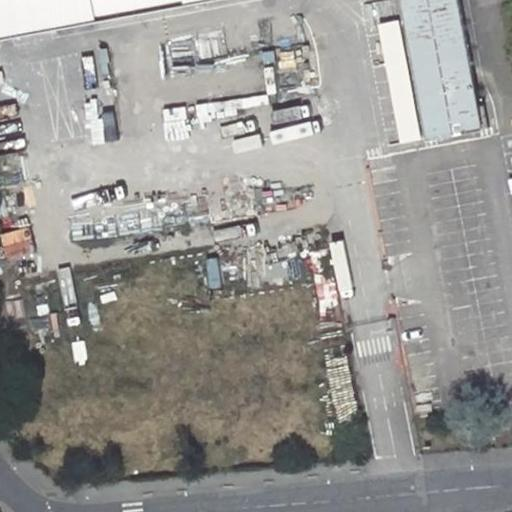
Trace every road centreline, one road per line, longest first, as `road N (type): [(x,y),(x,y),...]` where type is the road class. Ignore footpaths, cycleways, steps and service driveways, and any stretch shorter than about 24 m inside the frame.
road 1 (unknown): [(356,139),(342,46),(329,24),(308,15),(70,53),(44,77),(67,151),(114,164),(305,154)]
road 2 (unknown): [(413,492),(356,139)]
road 3 (unclassified): [(186,511),(511,484)]
